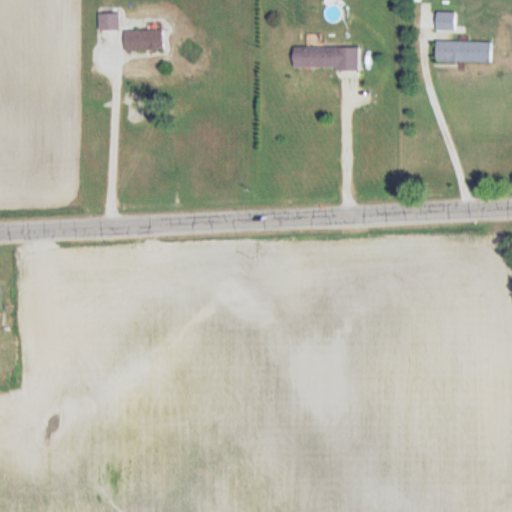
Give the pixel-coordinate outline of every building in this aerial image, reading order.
[(438,31),(457,31),(457,12),(438,12),(438,31)] [(120,31),(120,14),(101,14),(101,31),(120,31)] [(165,32),(127,32),(127,51),(165,51),(165,32)] [(438,62),(493,62),(493,42),(438,42),(438,62)] [(360,70),(360,47),(295,47),(295,69),(360,70)]
